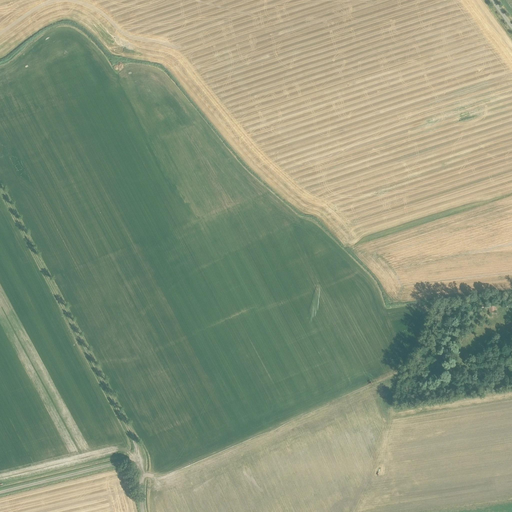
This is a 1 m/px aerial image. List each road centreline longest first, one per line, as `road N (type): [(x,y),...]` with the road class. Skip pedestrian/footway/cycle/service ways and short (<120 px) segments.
road 1 (track): [(141,467),(0,187)]
road 2 (track): [(141,467),(124,463),(0,492)]
